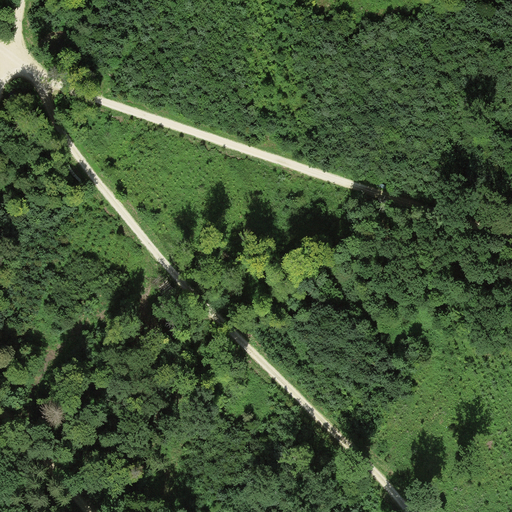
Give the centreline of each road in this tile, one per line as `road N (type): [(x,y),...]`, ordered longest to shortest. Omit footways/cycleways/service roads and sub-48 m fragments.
road 1 (track): [(4,45),(168,269),(407,511)]
road 2 (track): [(0,41),(145,113),(511,241)]
road 3 (track): [(0,412),(89,511)]
